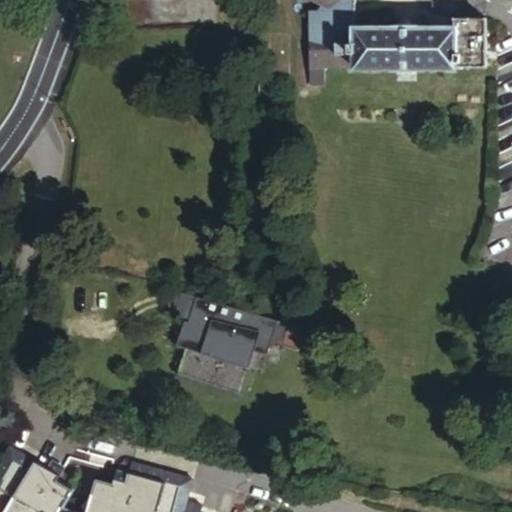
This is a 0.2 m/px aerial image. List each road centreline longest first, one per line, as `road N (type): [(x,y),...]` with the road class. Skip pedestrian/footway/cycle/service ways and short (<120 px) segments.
road 1 (residential): [(23,119),(52,158),(21,402),(361,511)]
road 2 (residential): [(23,119),(65,0)]
